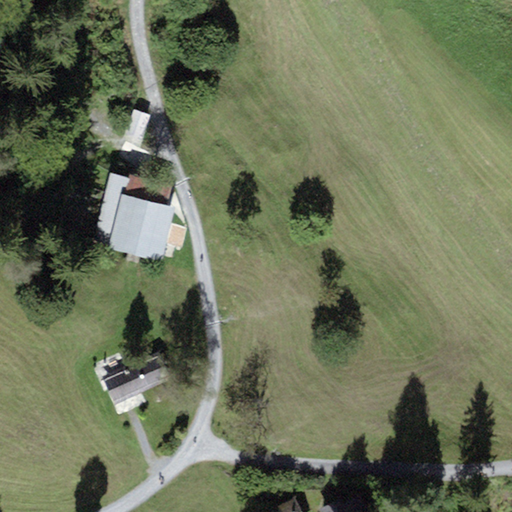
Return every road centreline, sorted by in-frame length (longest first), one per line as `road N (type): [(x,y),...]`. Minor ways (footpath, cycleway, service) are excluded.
road 1 (track): [(141,0),(137,19),(156,111),(191,206),(213,316),(211,389),(196,444)]
road 2 (track): [(196,444),(277,466),(511,468)]
